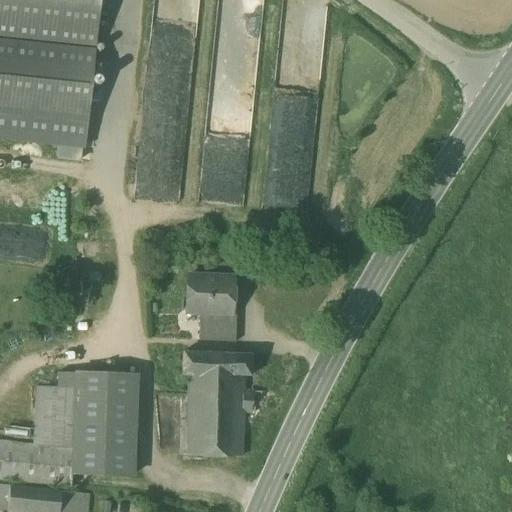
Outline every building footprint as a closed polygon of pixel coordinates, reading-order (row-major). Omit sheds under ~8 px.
[(99,0),(0,0),(0,140),(84,149),(99,0)] [(231,278),(186,276),(185,313),(199,314),(229,315),(230,314),(231,278)] [(229,315),(199,314),(198,341),(233,343),(234,314),(230,314),(229,315)] [(251,359),(182,356),(181,377),(188,377),(242,380),(250,380),(251,359)] [(136,377),(76,374),(75,388),(72,474),(132,476),(136,377)] [(242,380),(188,377),(185,444),(241,446),(242,414),(271,415),(276,395),(241,394),(242,380)] [(34,446),(0,442),(0,481),(71,488),(72,474),(75,388),(37,387),(34,446)] [(9,487),(0,486),(0,510),(6,511),(9,487)] [(58,511),(60,493),(9,487),(6,511),(58,511)] [(86,511),(89,496),(60,493),(58,511),(86,511)]
